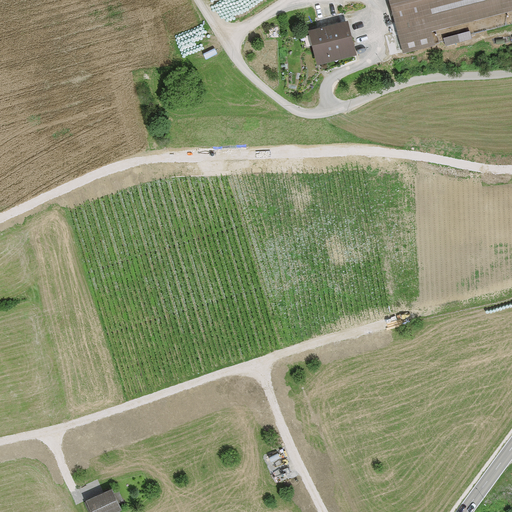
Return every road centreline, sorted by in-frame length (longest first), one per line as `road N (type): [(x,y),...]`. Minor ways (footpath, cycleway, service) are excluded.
road 1 (track): [(196,0),(258,86),(294,113),(333,111),(415,81),(511,74)]
road 2 (unknown): [(333,111),(334,71),(386,41),(377,0)]
